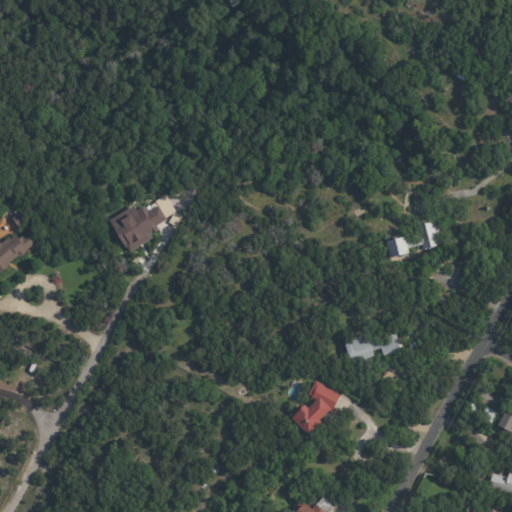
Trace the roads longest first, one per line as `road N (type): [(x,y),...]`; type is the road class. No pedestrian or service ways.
road 1 (residential): [(6,511),(138,274)]
road 2 (residential): [(388,511),(511,292)]
